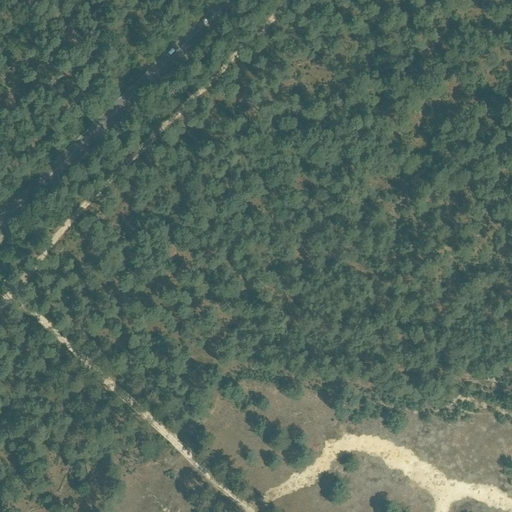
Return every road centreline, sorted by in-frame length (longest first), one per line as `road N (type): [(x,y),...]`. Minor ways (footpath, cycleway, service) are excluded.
road 1 (track): [(293,0),(8,283)]
road 2 (track): [(1,276),(252,511)]
road 3 (primary): [(0,224),(230,0)]
road 4 (track): [(124,511),(27,346),(8,283)]
